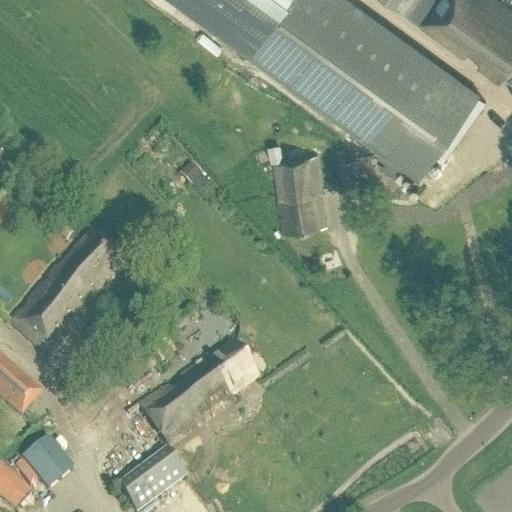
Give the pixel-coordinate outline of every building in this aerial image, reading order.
[(175,0),(249,53),(419,177),(434,155),(442,160),(485,100),(478,95),(479,94),(362,9),(349,0),(175,0)] [(387,0),(422,25),(465,57),(469,51),(481,60),(477,66),(502,84),(508,75),(511,78),(511,12),(495,0),(387,0)] [(179,132),(165,142),(179,161),(193,150),(179,132)] [(325,192),(309,146),(300,149),(301,151),(277,159),(277,157),(269,160),(283,202),(287,201),(299,236),(332,224),(321,193),(325,192)] [(11,163),(4,172),(12,178),(19,170),(20,169),(12,162),(11,163)] [(244,163),(243,201),(265,201),(266,163),(244,163)] [(203,177),(192,165),(180,175),(191,188),(203,177)] [(204,179),(196,187),(212,202),(219,195),(204,179)] [(63,229),(57,237),(66,244),(72,237),(63,229)] [(103,293),(126,266),(92,237),(60,274),(13,328),(52,361),(107,296),(103,293)] [(174,335),(162,343),(171,356),(183,347),(174,335)] [(260,383),(235,348),(209,367),(206,363),(181,381),(185,386),(173,395),(170,390),(141,411),(171,453),(237,405),(235,402),(260,383)] [(0,400),(21,419),(41,396),(0,360),(0,400)] [(143,380),(130,362),(117,372),(115,369),(106,375),(108,377),(90,390),(81,377),(61,392),(71,405),(64,410),(76,427),(114,399),(112,396),(127,385),(130,389),(143,380)] [(80,441),(92,457),(111,443),(99,427),(80,441)] [(48,442),(22,463),(47,494),(73,473),(48,442)] [(118,492),(133,511),(142,511),(184,482),(186,480),(168,456),(133,481),(119,491),(118,492)] [(0,501),(12,511),(17,511),(32,495),(0,467),(0,501)]
